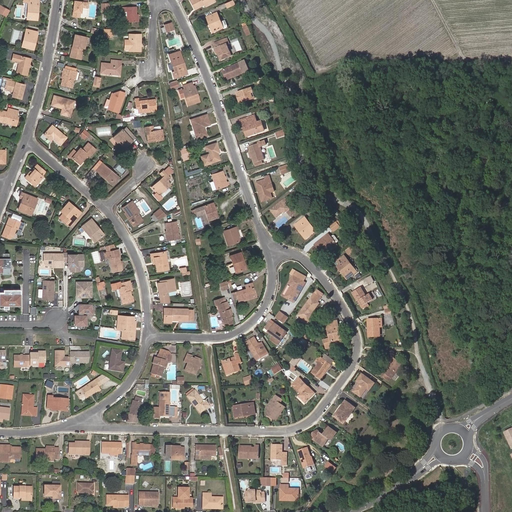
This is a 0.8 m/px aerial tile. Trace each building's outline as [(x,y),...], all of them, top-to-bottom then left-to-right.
[(30,3),(29,19),(39,20),(39,15),(38,15),(38,11),(40,11),(40,0),(25,0),(25,3),(30,3)] [(215,1),(214,0),(193,0),(191,1),(195,10),(204,6),(203,5),(205,4),(205,6),(215,1)] [(77,12),(81,13),(83,13),(84,3),(76,2),(74,17),(77,18),(77,12)] [(0,13),(8,18),(11,12),(2,7),(0,9),(0,13)] [(137,10),(123,10),(123,14),(128,14),(128,19),(123,19),(123,25),(128,25),(128,23),(137,23),(137,10)] [(220,30),(224,29),(218,15),(208,19),(210,24),(211,23),(213,28),(212,28),(214,34),(220,31),(220,30)] [(167,31),(176,29),(173,21),(165,24),(167,31)] [(250,36),(246,27),(242,28),(246,37),(250,36)] [(34,45),(36,46),(39,33),(28,31),(27,33),(37,35),(34,45)] [(37,35),(27,33),(24,47),(35,50),(36,46),(34,45),(37,35)] [(131,35),(130,52),(141,52),(142,35),(131,35)] [(76,36),(74,45),(76,46),(76,48),(74,48),(72,58),(82,60),(84,50),(85,50),(88,38),(76,36)] [(230,56),(225,45),(223,40),(213,44),(215,48),(217,54),(220,60),(230,56)] [(183,69),(186,68),(184,63),(183,63),(179,52),(169,56),(175,71),(173,72),(175,78),(185,75),(183,69)] [(20,64),(18,73),(28,76),(32,60),(15,55),(13,62),(20,64)] [(102,63),(101,74),(111,75),(113,73),(120,74),(121,66),(122,66),(122,62),(111,61),(111,64),(102,63)] [(223,71),(227,80),(243,73),(240,64),(223,71)] [(64,69),(63,74),(65,74),(64,79),(62,86),(73,89),(74,81),(77,72),(64,69)] [(179,79),(170,81),(171,88),(180,87),(179,79)] [(9,81),(6,90),(15,92),(13,97),(22,99),(26,86),(9,81)] [(183,89),(186,97),(188,105),(200,102),(197,94),(196,94),(192,83),(183,86),(184,89),(183,89)] [(241,103),(256,99),(252,89),(238,94),(241,103)] [(110,110),(119,113),(126,94),(120,92),(115,97),(114,99),(113,98),(111,102),(113,103),(110,110)] [(53,105),(63,108),(66,109),(64,115),(71,116),(75,101),(55,96),(53,105)] [(140,101),(140,100),(135,100),(136,109),(138,109),(139,113),(157,111),(155,100),(148,101),(148,100),(140,101)] [(0,121),(4,123),(4,121),(14,124),(15,120),(16,116),(19,116),(20,112),(9,109),(8,114),(0,111),(0,121)] [(192,121),(198,139),(207,136),(204,127),(210,125),(207,116),(192,121)] [(249,136),(265,130),(263,122),(257,124),(255,117),(241,121),(244,128),(250,126),(251,130),(247,132),(249,136)] [(54,139),(61,145),(67,139),(54,126),(45,135),(52,141),(54,139)] [(147,132),(148,140),(158,139),(158,141),(164,140),(163,130),(154,131),(153,127),(145,127),(146,132),(147,132)] [(123,130),(115,137),(120,142),(125,149),(133,142),(123,130)] [(251,150),(255,163),(267,159),(263,147),(269,145),(268,141),(251,147),(252,149),(251,150)] [(217,150),(219,149),(217,143),(206,147),(209,154),(202,156),(205,165),(221,160),(218,153),(217,150)] [(96,151),(89,144),(83,150),(81,149),(77,153),(75,151),(69,157),(72,160),(73,158),(78,163),(80,161),(83,163),(89,156),(91,158),(96,151)] [(448,148),(445,146),(439,152),(443,156),(448,151),(446,149),(448,148)] [(192,156),(189,147),(180,150),(184,159),(192,156)] [(282,175),(289,172),(287,164),(279,167),(282,175)] [(26,179),(33,185),(36,182),(37,184),(44,177),(43,176),(46,172),(38,165),(34,169),(35,170),(33,173),(32,172),(26,179)] [(100,175),(110,183),(116,176),(104,165),(98,172),(101,175),(100,175)] [(438,174),(435,166),(421,170),(424,179),(438,174)] [(152,188),(159,195),(171,185),(167,181),(170,178),(168,177),(173,172),(169,168),(164,172),(164,171),(160,174),(163,178),(152,188)] [(213,174),(217,190),(230,186),(228,182),(227,182),(223,171),(213,174)] [(270,193),(275,192),(269,175),(264,176),(264,179),(255,182),(258,191),(262,202),(273,199),(270,193)] [(118,177),(116,176),(110,183),(112,185),(118,177)] [(19,210),(31,215),(38,200),(22,194),(20,199),(23,200),(19,210)] [(158,206),(149,196),(146,199),(155,209),(158,206)] [(272,210),(277,217),(286,211),(291,217),(298,211),(288,198),(272,210)] [(45,201),(39,200),(37,209),(43,211),(45,201)] [(74,220),(73,220),(79,213),(72,207),(73,205),(70,202),(62,212),(64,214),(61,218),(70,225),(74,220)] [(131,220),(130,221),(135,227),(144,220),(140,214),(140,213),(133,202),(124,209),(127,213),(131,220)] [(213,202),(203,205),(194,209),(191,210),(193,214),(195,213),(197,217),(203,215),(203,218),(205,218),(207,221),(216,218),(217,220),(220,219),(217,212),(216,212),(213,202)] [(74,220),(70,225),(71,227),(82,212),(73,205),(72,207),(79,213),(73,220),(74,220)] [(168,216),(162,210),(156,215),(161,220),(168,216)] [(307,240),(318,232),(306,216),(296,226),(300,231),(301,230),(303,233),(302,234),(307,240)] [(10,227),(8,226),(3,237),(8,239),(11,239),(12,237),(14,238),(17,230),(19,231),(23,223),(13,219),(10,227)] [(93,223),(94,222),(92,219),(80,229),(83,233),(86,230),(95,242),(103,235),(93,223)] [(341,225),(338,220),(329,228),(332,232),(341,225)] [(103,235),(104,234),(94,222),(93,223),(103,235)] [(166,224),(169,241),(180,240),(177,222),(166,224)] [(224,231),(229,245),(241,241),(237,231),(238,231),(237,227),(224,231)] [(329,247),(330,249),(336,244),(328,235),(315,245),(321,253),(329,247)] [(106,259),(110,258),(112,258),(113,263),(111,264),(114,273),(123,270),(119,257),(120,256),(118,250),(105,254),(106,259)] [(231,256),(236,273),(247,269),(242,252),(231,256)] [(7,267),(7,258),(9,258),(9,254),(0,253),(0,272),(3,273),(3,275),(11,275),(10,267),(7,267)] [(155,259),(156,265),(157,265),(158,272),(169,270),(166,253),(153,255),(153,259),(155,259)] [(63,255),(44,254),(44,263),(47,266),(54,266),(54,268),(63,268),(63,266),(63,255)] [(338,267),(342,271),(342,272),(349,281),(360,272),(344,254),(337,260),(340,265),(338,267)] [(63,255),(63,266),(69,266),(69,269),(71,269),(72,270),(73,274),(78,274),(78,269),(86,269),(86,257),(69,257),(69,255),(63,255)] [(188,266),(181,267),(183,274),(190,273),(188,266)] [(291,285),(285,297),(296,303),(311,278),(297,270),(289,284),(291,285)] [(159,284),(161,297),(168,296),(167,292),(177,291),(175,279),(165,281),(165,283),(159,284)] [(44,294),(44,299),(54,299),(54,281),(44,281),(44,294)] [(191,281),(183,281),(184,295),(192,294),(191,281)] [(229,288),(227,281),(219,284),(222,291),(229,288)] [(133,302),(131,291),(130,286),(131,286),(131,282),(121,284),(121,282),(112,285),(113,290),(119,289),(123,304),(133,302)] [(77,283),(77,294),(82,294),(83,295),(83,298),(92,298),(92,283),(77,283)] [(239,303),(247,300),(246,299),(253,297),(251,290),(252,289),(251,284),(244,286),(245,290),(236,293),(239,303)] [(357,301),(358,301),(359,300),(363,306),(364,305),(366,309),(372,306),(370,303),(376,300),(371,293),(367,295),(363,287),(352,293),(357,301)] [(255,298),(252,289),(251,290),(253,297),(246,299),(247,300),(255,298)] [(318,289),(298,316),(308,323),(315,316),(312,314),(320,304),(318,303),(325,294),(318,289)] [(14,290),(14,294),(4,294),(4,292),(0,292),(0,306),(4,306),(4,309),(9,309),(9,306),(21,306),(21,290),(14,290)] [(225,326),(233,323),(227,303),(223,304),(221,299),(214,301),(215,306),(217,305),(222,322),(223,321),(225,326)] [(91,304),(79,304),(79,316),(74,315),(74,325),(86,326),(86,317),(85,316),(83,316),(83,313),(86,313),(86,314),(91,314),(91,304)] [(168,320),(172,320),(179,320),(179,321),(188,321),(188,309),(165,309),(165,316),(168,317),(168,320)] [(286,322),(290,315),(280,310),(276,317),(286,322)] [(120,316),(120,321),(121,321),(120,329),(124,329),(123,338),(134,339),(135,331),(133,331),(134,327),(135,327),(136,322),(131,322),(131,317),(120,316)] [(368,318),(369,328),(371,328),(371,337),(383,337),(382,327),(385,327),(384,318),(368,318)] [(337,321),(330,323),(331,326),(328,327),(331,339),(325,340),(327,349),(333,347),(332,346),(331,342),(340,340),(338,333),(340,332),(337,321)] [(268,332),(278,339),(284,331),(274,323),(274,324),(270,322),(265,329),(268,331),(268,332)] [(340,340),(331,342),(332,346),(342,343),(340,332),(338,333),(340,340)] [(261,350),(258,346),(254,338),(246,342),(257,361),(267,354),(264,348),(261,350)] [(70,363),(70,357),(64,357),(64,350),(55,350),(55,367),(70,367),(70,363)] [(119,364),(120,362),(122,352),(113,350),(109,369),(123,372),(124,366),(119,364)] [(171,355),(167,354),(167,356),(164,356),(165,351),(163,350),(161,351),(160,355),(160,357),(159,358),(157,358),(155,364),(156,364),(153,374),(162,377),(165,367),(166,367),(168,362),(170,362),(171,355)] [(45,363),(45,352),(38,352),(38,353),(38,357),(29,357),(29,366),(38,366),(38,363),(45,363)] [(70,357),(70,363),(88,363),(89,358),(89,352),(70,352),(70,357)] [(236,357),(226,360),(230,371),(239,368),(238,363),(241,362),(238,353),(235,354),(236,357)] [(29,357),(29,356),(13,356),(13,367),(29,367),(29,366),(29,357)] [(189,364),(186,372),(195,376),(202,361),(196,359),(196,360),(192,359),(192,357),(189,356),(186,362),(189,364)] [(379,374),(390,382),(404,364),(395,357),(389,363),(388,362),(386,365),(387,366),(382,372),(382,371),(379,374)] [(324,358),(319,363),(312,373),(321,380),(333,365),(324,358)] [(230,371),(226,360),(222,362),(226,375),(240,371),(239,368),(230,371)] [(281,362),(269,370),(273,376),(285,368),(281,362)] [(360,383),(354,392),(362,398),(369,390),(371,392),(378,383),(364,373),(357,381),(360,383)] [(246,385),(254,383),(251,376),(244,379),(246,385)] [(298,396),(307,404),(317,393),(300,377),(292,385),(298,391),(299,390),(302,392),(298,396)] [(79,391),(84,397),(90,394),(91,395),(99,389),(97,387),(100,385),(96,379),(79,391)] [(0,385),(0,398),(11,400),(12,386),(0,385)] [(186,395),(187,396),(186,397),(191,403),(193,402),(195,404),(194,405),(199,412),(205,408),(206,408),(209,406),(204,400),(203,401),(194,391),(193,390),(186,395)] [(159,415),(169,416),(169,408),(169,392),(160,392),(159,415)] [(277,422),(287,406),(281,402),(283,399),(277,394),(274,398),(273,398),(266,407),(269,409),(265,414),(277,422)] [(23,408),(23,414),(31,414),(31,416),(35,416),(36,408),(31,408),(32,396),(21,395),(21,405),(23,408)] [(48,396),(47,408),(51,409),(51,410),(66,411),(67,400),(52,399),(52,397),(48,396)] [(134,401),(132,400),(127,423),(136,423),(142,403),(141,403),(141,399),(135,398),(134,401)] [(234,405),(235,418),(241,417),(241,416),(246,415),(246,416),(258,414),(255,402),(234,405)] [(334,416),(343,424),(346,420),(345,420),(351,411),(352,412),(354,409),(346,402),(343,405),(344,405),(338,413),(337,413),(334,416)] [(0,418),(2,419),(8,420),(9,409),(0,408),(0,418)] [(311,437),(326,448),(332,440),(334,441),(340,433),(331,426),(325,435),(319,430),(311,437)] [(69,443),(69,454),(89,454),(89,442),(78,442),(78,443),(69,443)] [(103,442),(103,453),(111,454),(111,456),(119,456),(119,454),(123,454),(123,443),(103,442)] [(131,443),(130,466),(135,466),(136,455),(156,456),(156,445),(143,444),(143,446),(140,446),(140,445),(135,445),(135,443),(131,443)] [(167,445),(166,456),(169,456),(169,461),(185,461),(185,458),(186,447),(182,447),(182,446),(167,445)] [(196,445),(196,460),(212,460),(212,456),(217,456),(217,445),(196,445)] [(240,458),(260,459),(260,445),(256,445),(255,448),(253,447),(253,445),(240,445),(240,458)] [(272,445),(272,461),(281,461),(281,466),(289,466),(288,452),(284,452),(284,445),(272,445)] [(0,446),(0,462),(9,463),(9,458),(19,458),(20,448),(9,448),(9,446),(0,446)] [(305,469),(317,465),(309,446),(298,451),(305,469)] [(37,450),(37,458),(58,458),(58,449),(45,448),(45,450),(37,450)] [(136,469),(127,468),(126,484),(135,485),(136,469)] [(271,487),(271,478),(264,478),(259,478),(259,485),(262,485),(262,487),(271,487)] [(78,483),(78,493),(92,493),(92,483),(78,483)] [(289,498),(298,499),(299,490),(289,490),(289,485),(281,485),(281,500),(289,501),(289,498)] [(30,492),(30,487),(18,486),(18,487),(13,487),(13,498),(19,498),(19,497),(21,497),(31,497),(31,492),(30,492)] [(44,499),(51,499),(59,499),(60,488),(44,488),(44,499)] [(189,498),(189,489),(177,489),(177,497),(172,497),(171,509),(183,510),(183,507),(191,508),(191,498),(189,498)] [(258,502),(258,503),(265,503),(265,496),(261,496),(261,492),(245,493),(245,504),(253,504),(253,502),(258,502)] [(138,493),(138,506),(151,507),(151,505),(158,505),(158,493),(138,493)] [(202,508),(211,508),(211,507),(221,507),(221,498),(209,498),(209,493),(202,493),(202,508)] [(106,505),(112,505),(116,505),(116,507),(124,507),(124,506),(128,506),(128,499),(124,498),(124,496),(106,496),(106,505)]
